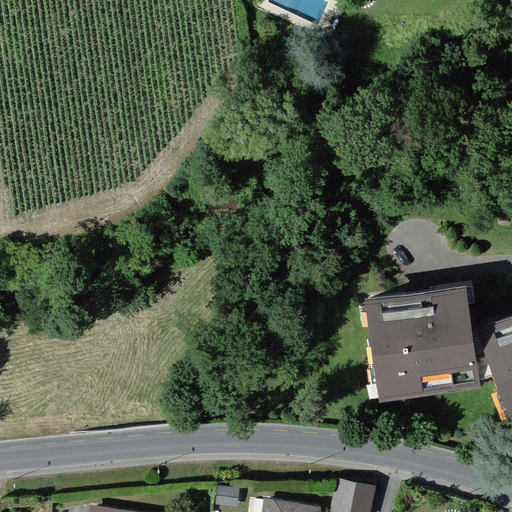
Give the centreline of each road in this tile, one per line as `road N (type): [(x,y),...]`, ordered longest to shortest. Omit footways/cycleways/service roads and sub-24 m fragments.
road 1 (tertiary): [(396,454),(217,439),(0,458)]
road 2 (tertiary): [(511,487),(396,454)]
